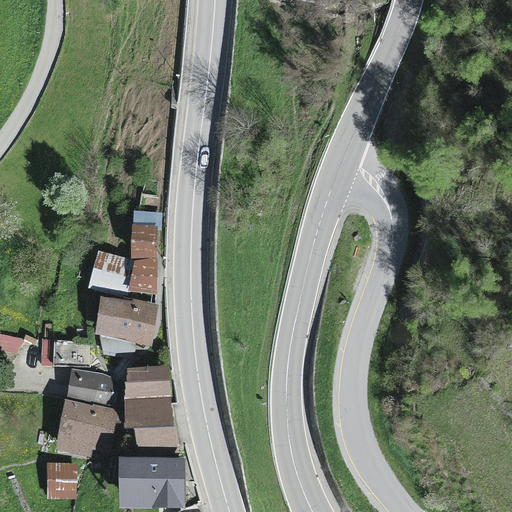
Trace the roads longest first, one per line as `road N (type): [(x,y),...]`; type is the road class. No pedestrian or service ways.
road 1 (secondary): [(229,511),(199,381),(191,281),(214,0)]
road 2 (tertiary): [(341,159),(378,184),(390,214),(391,243),(362,330),(352,412),(372,469),(406,511)]
road 3 (tertiary): [(313,511),(293,461),(290,351),(341,159)]
road 4 (tertiary): [(341,159),(408,0)]
road 5 (residential): [(0,147),(56,41),(58,0)]
